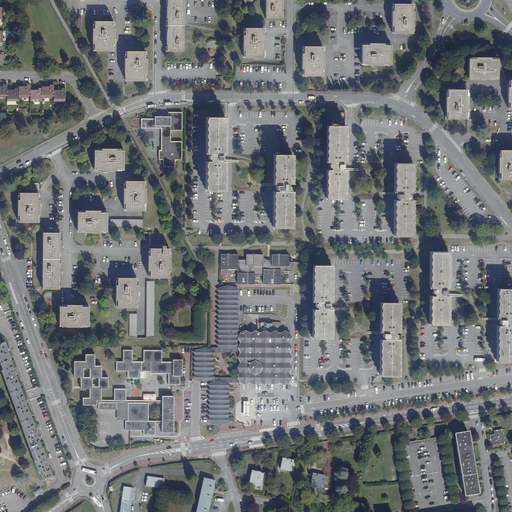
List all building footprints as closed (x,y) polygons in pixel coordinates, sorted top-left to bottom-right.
[(183,0),(166,0),(167,6),(166,6),(166,18),(167,18),(167,32),(166,32),(166,44),(167,44),(166,51),(183,51),(183,0)] [(265,0),(266,18),(281,18),(281,11),(282,11),(282,0),(265,0)] [(393,26),(393,33),(412,33),(412,26),(413,26),(413,11),(412,11),(412,4),(393,3),(393,11),(391,11),(391,26),(393,26)] [(94,43),(94,51),(112,51),(113,44),(114,44),(114,29),(113,29),(113,22),(94,21),(94,29),(92,29),(92,43),(94,43)] [(244,50),(244,58),(263,58),(263,50),(265,50),(265,36),(263,36),(263,28),(244,28),(244,35),(242,35),(242,50),(244,50)] [(369,45),(362,45),(361,64),(369,64),(369,66),(384,66),(384,64),(392,64),(392,45),(384,45),(384,43),(369,43),(369,45)] [(303,68),(303,76),(322,76),(322,69),(323,69),(324,54),(322,54),(322,47),(303,46),(303,54),(301,54),(301,68),(303,68)] [(126,73),(126,81),(145,81),(145,73),(146,73),(146,58),(145,58),(145,51),(126,51),(126,58),(124,58),(124,73),(126,73)] [(476,59),(468,59),(468,78),(475,78),(475,80),(490,80),(490,78),(498,78),(498,59),(490,59),(490,57),(476,57),(476,59)] [(0,94),(7,95),(7,98),(18,98),(18,95),(30,95),(30,98),(42,99),(42,95),(53,95),(53,99),(65,99),(65,89),(61,89),(61,90),(58,90),(53,90),(53,85),(50,85),(50,87),(47,87),(42,87),(42,88),(38,88),(38,90),(34,90),(30,90),(30,85),(26,85),(26,87),(21,87),(18,87),(18,88),(15,88),(15,90),(10,90),(7,90),(7,85),(3,85),(3,87),(0,86),(0,94)] [(447,111),(447,119),(466,119),(466,112),(467,111),(468,97),(466,97),(466,89),(447,89),(447,97),(445,97),(445,111),(447,111)] [(342,133),(343,126),(336,126),(336,123),(340,123),(340,112),(338,110),(325,109),(325,123),(332,123),(331,126),(328,126),(326,162),(331,163),(331,164),(329,164),(329,167),(331,167),(331,170),(327,170),(326,199),(344,200),(345,170),(341,170),(341,169),(343,169),(343,164),(341,164),(341,163),(345,163),(346,133),(342,133)] [(168,119),(141,118),(141,128),(161,128),(161,150),(159,150),(159,160),(163,160),(163,166),(175,167),(175,160),(181,160),(182,141),(170,141),(170,130),(182,131),(182,112),(168,112),(168,119)] [(222,125),(222,117),(207,117),(207,154),(210,154),(210,155),(208,155),(208,159),(210,159),(210,161),(206,161),(206,191),(224,191),(224,162),(221,162),(221,160),(222,160),(222,156),(221,156),(221,154),(224,154),(224,125),(222,125)] [(102,150),(94,150),(94,169),(101,169),(101,171),(116,171),(116,169),(124,169),(124,151),(117,150),(117,148),(102,148),(102,150)] [(500,172),(500,180),(511,179),(511,150),(500,150),(500,157),(498,157),(498,172),(500,172)] [(292,155),(274,155),(274,184),(277,184),(277,185),(276,185),(276,190),(277,190),(277,191),(274,191),(273,228),(291,228),(292,191),(288,191),(288,190),(290,190),(290,187),(288,187),(288,184),(292,184),(292,155)] [(413,163),(395,163),(395,192),(398,192),(398,194),(397,194),(397,198),(398,198),(398,200),(395,200),(395,237),(412,237),(412,200),(409,200),(409,199),(410,199),(410,195),(409,195),(409,193),(413,193),(413,163)] [(125,203),(125,211),(143,211),(143,203),(145,203),(145,189),(143,189),(143,181),(125,181),(125,189),(123,189),(123,203),(125,203)] [(19,215),(19,222),(38,222),(38,215),(39,215),(39,200),(38,200),(38,193),(19,192),(19,200),(17,200),(17,215),(19,215)] [(85,213),(77,213),(77,231),(85,231),(85,233),(99,233),(99,231),(106,231),(107,213),(99,213),(99,211),(85,211),(85,213)] [(59,233),(42,233),(42,289),(58,289),(58,278),(59,278),(59,266),(58,266),(59,252),(59,240),(59,233)] [(161,248),(150,248),(149,256),(148,256),(147,270),(149,270),(149,278),(168,278),(168,271),(170,271),(170,256),(168,256),(168,248),(165,248),(165,246),(162,246),(161,248)] [(448,252),(430,252),(430,288),(433,288),(433,290),(432,290),(432,293),(434,293),(434,296),(430,296),(430,325),(447,325),(448,296),(444,296),(444,294),(446,294),(446,290),(444,290),(444,288),(448,288),(448,252)] [(222,254),(222,268),(222,272),(227,272),(227,269),(227,268),(237,268),(237,269),(237,284),(254,284),(254,275),(263,275),(262,284),(280,284),(280,271),(297,272),(298,262),(288,262),(289,254),(271,254),(271,260),(263,260),(263,254),(246,254),(246,260),(237,260),(237,254),(222,254)] [(331,265),(313,265),(313,302),(316,302),(316,303),(315,303),(315,307),(316,307),(316,309),(313,309),(313,339),(330,339),(331,309),(327,309),(327,308),(329,308),(329,304),(327,304),(327,302),(331,302),(331,265)] [(117,300),(117,307),(135,307),(135,300),(137,300),(137,285),(136,285),(136,278),(117,278),(117,285),(115,285),(115,300),(117,300)] [(153,337),(154,281),(146,281),(146,337),(153,337)] [(236,347),(237,288),(222,287),(221,346),(223,347),(236,347)] [(500,355),(500,362),(511,362),(511,325),(511,326),(511,325),(511,324),(511,320),(511,321),(511,318),(511,289),(498,289),(498,318),(501,318),(501,320),(500,320),(500,324),(501,324),(501,326),(497,326),(497,355),(500,355)] [(381,376),(383,376),(398,376),(398,339),(395,339),(395,338),(396,338),(396,335),(395,335),(395,332),(398,332),(398,303),(381,303),(381,332),(384,332),(384,333),(383,333),(383,338),(384,338),(384,339),(381,339),(381,368),(381,376)] [(67,307),(59,307),(59,325),(66,325),(66,327),(81,327),(81,325),(89,325),(89,307),(81,307),(81,305),(67,304),(67,307)] [(290,382),(290,332),(240,332),(240,347),(240,350),(240,352),(239,378),(239,382),(244,382),(290,382)] [(10,359),(4,341),(0,343),(0,362),(3,369),(1,370),(6,385),(8,384),(13,399),(11,399),(17,414),(18,414),(24,428),(22,429),(28,443),(29,443),(34,457),(33,458),(38,473),(39,472),(42,479),(51,476),(9,359),(10,359)] [(240,347),(236,347),(223,347),(218,347),(210,347),(210,362),(209,382),(221,382),(225,382),(228,382),(239,382),(239,378),(213,378),(213,351),(240,352),(240,350),(240,347)] [(179,385),(179,376),(179,367),(182,367),(182,360),(173,359),(173,362),(162,362),(162,350),(143,350),(143,362),(132,362),(132,350),(123,350),(123,361),(116,361),(116,371),(127,371),(127,378),(139,378),(139,371),(150,371),(150,373),(168,373),(168,385),(179,385)] [(195,350),(194,362),(209,362),(210,350),(195,350)] [(155,435),(155,423),(155,421),(148,421),(148,403),(162,403),(162,421),(162,423),(162,433),(173,433),(173,396),(162,396),(162,400),(125,400),(126,389),(114,389),(114,400),(101,400),(101,389),(108,389),(108,377),(101,377),(101,366),(94,366),(95,354),(85,354),(85,361),(74,361),(74,377),(80,377),(80,389),(89,389),(89,398),(82,398),(82,405),(96,405),(96,402),(98,402),(98,409),(116,409),(116,402),(128,403),(127,421),(125,421),(125,430),(143,430),(143,435),(155,435)] [(209,380),(209,362),(194,362),(194,380),(209,380)] [(209,382),(209,422),(224,422),(225,385),(224,385),(222,384),(221,382),(209,382)] [(504,443),(502,430),(496,431),(497,434),(489,435),(491,445),(504,443)] [(467,433),(454,435),(464,496),(478,494),(467,433)] [(441,437),(401,443),(412,511),(428,511),(453,508),(452,504),(441,437)] [(294,461),(282,458),(280,469),(292,471),(294,461)] [(263,473),(252,471),(249,483),(260,485),(263,473)] [(310,486),(322,488),(324,476),(320,475),(313,474),(310,486)] [(164,479),(147,477),(146,486),(163,488),(164,479)] [(204,478),(199,500),(210,503),(214,481),(204,478)] [(128,511),(132,488),(124,487),(120,511),(128,511)] [(207,511),(210,503),(199,501),(196,511),(207,511)]
